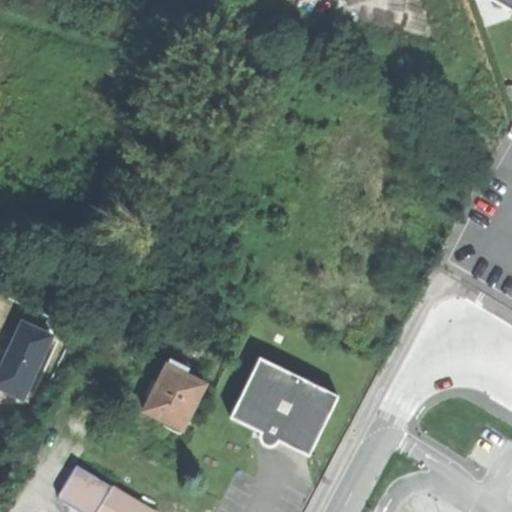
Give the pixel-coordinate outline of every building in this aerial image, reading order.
[(511,0),(490,0),(511,12),(511,0)] [(16,319),(0,366),(0,391),(29,401),(52,332),(16,319)] [(172,359),(147,410),(166,419),(163,425),(183,434),(207,385),(189,376),(192,369),(172,359)] [(273,447),(280,443),(295,411),(326,425),(340,396),(260,359),(231,419),(250,428),(263,434),(263,442),(273,447)] [(280,443),(311,458),(326,425),(295,411),(280,443)] [(79,466),(68,485),(103,506),(114,487),(79,466)] [(63,501),(80,511),(98,511),(103,506),(68,485),(62,494),(63,501)] [(103,506),(98,511),(155,511),(114,487),(103,506)]
